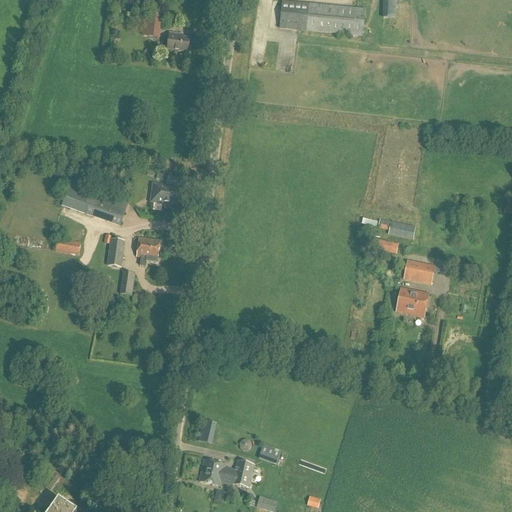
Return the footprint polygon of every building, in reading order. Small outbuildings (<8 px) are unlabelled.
[(396,20),(396,0),(382,0),(382,19),(396,20)] [(363,37),(365,10),(281,2),(279,30),(363,37)] [(160,40),(163,17),(144,15),(142,38),(160,40)] [(188,54),(190,40),(182,39),(182,36),(169,34),(167,51),(188,54)] [(93,188),(71,180),(61,208),(120,228),(129,200),(104,192),(106,188),(95,184),(93,188)] [(177,205),(179,191),(166,189),(166,188),(153,186),(151,203),(163,205),(163,203),(177,205)] [(413,242),(415,228),(380,221),(378,230),(389,232),(388,236),(413,242)] [(121,270),(125,243),(111,241),(112,238),(105,236),(104,244),(109,245),(107,268),(121,270)] [(161,241),(139,238),(139,239),(136,259),(139,259),(140,259),(139,267),(145,268),(146,262),(158,264),(161,241)] [(80,244),(47,239),(46,240),(45,251),(46,252),(55,253),(79,257),(80,244)] [(391,255),(393,244),(373,240),(371,251),(391,255)] [(431,285),(434,268),(408,262),(404,280),(431,285)] [(482,281),(484,269),(470,267),(468,279),(482,281)] [(132,297),(135,275),(122,274),(119,295),(132,297)] [(424,319),(429,296),(401,290),(396,314),(424,319)] [(166,370),(167,356),(160,355),(158,369),(166,370)] [(210,445),(214,424),(203,422),(198,442),(210,445)] [(276,466),(281,452),(263,446),(258,460),(276,466)] [(226,466),(204,461),(204,462),(199,483),(221,488),(222,483),(231,486),(249,490),(254,466),(238,462),(236,470),(235,471),(225,469),(226,466)] [(59,479),(54,475),(55,473),(46,471),(47,470),(39,468),(38,471),(41,479),(44,475),(50,479),(44,487),(50,492),(59,479)] [(61,493),(65,484),(59,482),(55,491),(61,493)] [(265,511),(274,511),(277,504),(259,498),(256,509),(265,511)] [(318,510),(320,501),(309,498),(307,507),(318,510)] [(77,511),(59,499),(49,511),(77,511)]
